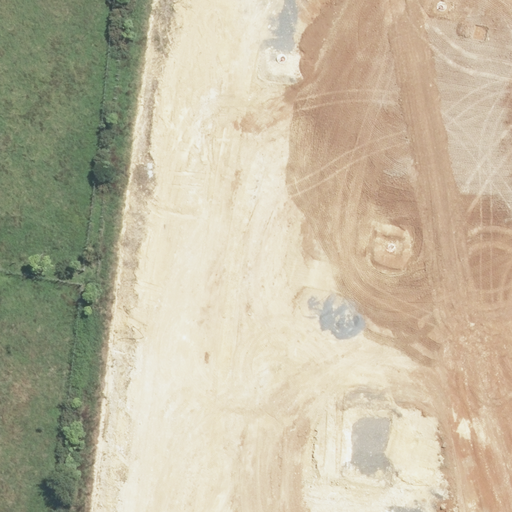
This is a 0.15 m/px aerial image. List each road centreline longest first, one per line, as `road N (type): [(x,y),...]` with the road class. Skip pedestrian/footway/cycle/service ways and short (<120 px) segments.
road 1 (residential): [(365,17),(354,31),(306,435)]
road 2 (residential): [(306,435),(511,454)]
road 3 (residential): [(365,17),(511,53)]
